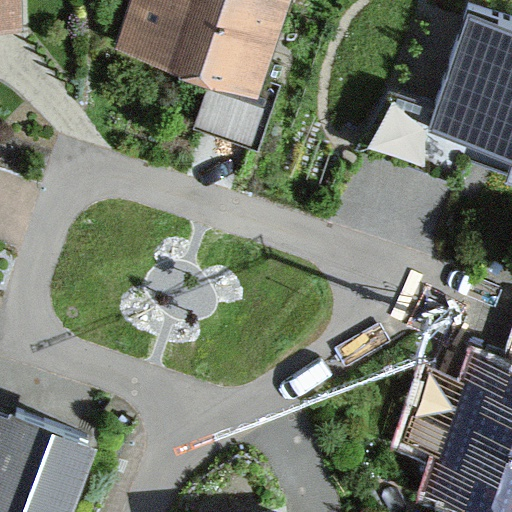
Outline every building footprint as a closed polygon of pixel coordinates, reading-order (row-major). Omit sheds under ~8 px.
[(0,0),(0,23),(23,22),(22,0),(0,0)] [(281,0),(130,0),(116,43),(254,87),(281,0)] [(511,0),(472,0),(440,93),(511,118),(511,0)] [(210,81),(198,121),(252,138),(264,97),(210,81)] [(472,380),(440,370),(418,439),(438,445),(426,483),(511,509),(511,364),(480,354),(472,380)] [(73,511),(100,434),(0,401),(0,511),(73,511)]
